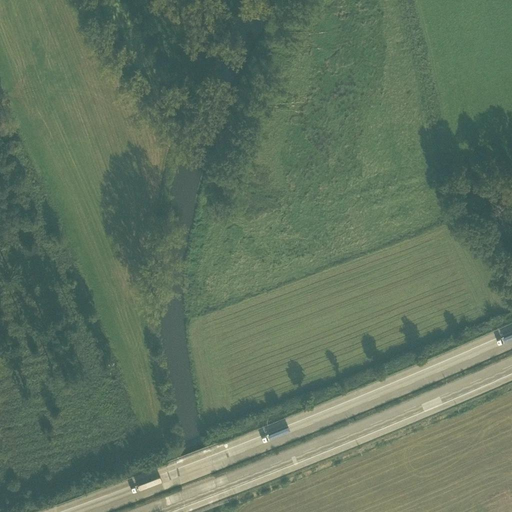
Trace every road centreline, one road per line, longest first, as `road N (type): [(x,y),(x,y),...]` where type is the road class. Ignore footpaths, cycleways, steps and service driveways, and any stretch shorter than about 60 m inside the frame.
road 1 (motorway): [(511,340),(76,511)]
road 2 (motorway): [(144,511),(511,364)]
